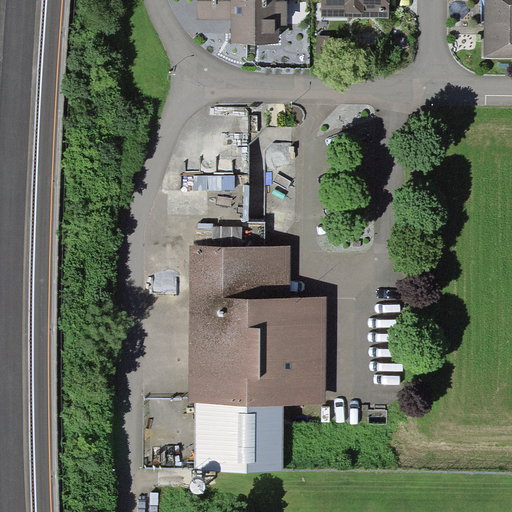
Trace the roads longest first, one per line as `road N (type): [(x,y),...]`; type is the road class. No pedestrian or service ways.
road 1 (motorway): [(24,511),(23,173),(34,0)]
road 2 (residential): [(131,511),(138,253),(177,114),(204,79)]
road 3 (residential): [(204,79),(283,92),(426,92)]
road 4 (unknown): [(311,263),(356,259),(374,240),(387,92)]
road 5 (unknown): [(308,92),(311,263)]
road 6 (unknown): [(311,263),(340,282),(344,294),(337,381)]
